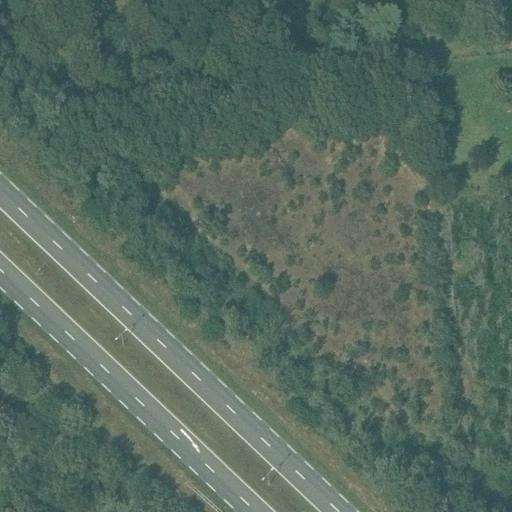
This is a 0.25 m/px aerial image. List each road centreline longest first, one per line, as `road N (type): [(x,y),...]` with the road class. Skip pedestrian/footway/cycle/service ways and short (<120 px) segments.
road 1 (primary): [(340,511),(0,192)]
road 2 (primary): [(0,270),(255,511)]
